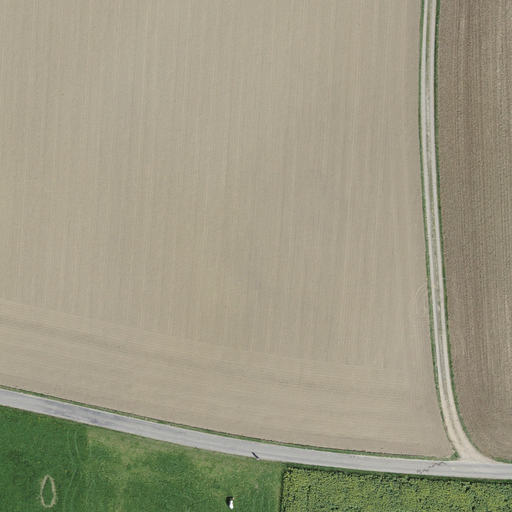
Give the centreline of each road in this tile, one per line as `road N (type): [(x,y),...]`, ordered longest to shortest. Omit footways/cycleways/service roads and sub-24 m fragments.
road 1 (unclassified): [(0,397),(263,451),(511,471)]
road 2 (track): [(430,0),(427,102),(444,377),(460,441),(482,470)]
